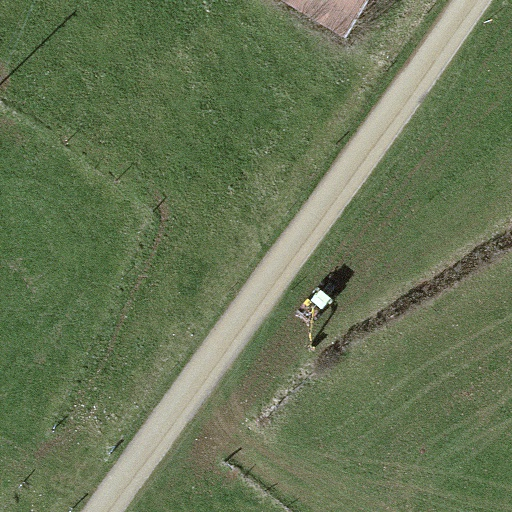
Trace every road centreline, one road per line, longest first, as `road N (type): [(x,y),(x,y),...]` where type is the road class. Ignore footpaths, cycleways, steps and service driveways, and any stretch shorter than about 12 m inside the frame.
road 1 (unclassified): [(471,0),(101,511)]
road 2 (track): [(183,400),(322,511)]
